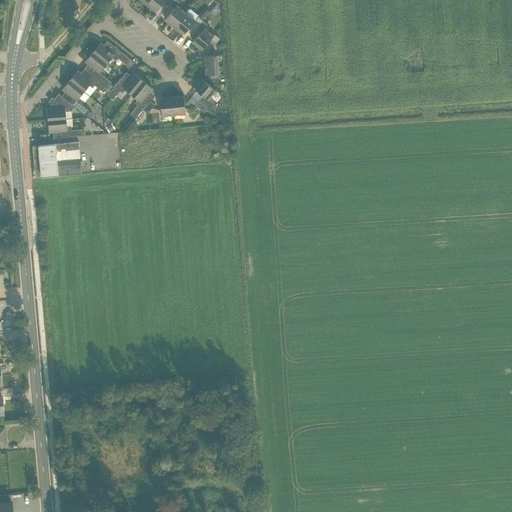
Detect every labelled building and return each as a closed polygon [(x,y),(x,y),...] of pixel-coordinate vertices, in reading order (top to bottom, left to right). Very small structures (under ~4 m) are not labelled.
[(149,0),(146,4),(155,12),(163,3),(167,6),(172,0),(149,0)] [(173,28),(186,13),(184,11),(184,12),(180,10),(181,9),(177,5),(180,2),(177,0),(172,0),(167,6),(172,10),(165,19),(167,20),(166,22),(173,28)] [(184,34),(191,26),(195,29),(202,21),(210,12),(205,8),(195,20),(191,17),(190,17),(187,15),(188,14),(186,13),(173,28),(181,34),(182,33),(184,34)] [(203,48),(214,36),(212,34),(211,35),(208,32),(209,31),(204,28),(207,25),(202,21),(195,29),(200,33),(193,42),(194,43),(193,44),(201,51),(203,48)] [(214,35),(214,36),(203,48),(208,52),(219,39),(214,35)] [(115,60),(117,58),(126,65),(127,63),(131,66),(134,63),(115,47),(111,52),(100,43),(92,52),(106,64),(111,58),(115,60)] [(106,64),(92,52),(85,61),(96,70),(92,75),(111,91),(114,87),(110,84),(111,82),(102,75),(104,73),(102,70),(106,64)] [(205,75),(219,74),(217,56),(203,57),(205,75)] [(89,96),(96,87),(103,93),(104,91),(108,94),(111,91),(92,75),(88,80),(77,71),(70,80),(84,92),(89,96)] [(125,90),(131,95),(143,81),(133,73),(125,84),(120,80),(114,87),(111,91),(108,94),(107,95),(112,99),(119,91),(122,93),(125,90)] [(214,105),(212,97),(216,91),(202,79),(193,88),(202,96),(199,101),(207,108),(215,114),(219,109),(214,105)] [(84,92),(70,80),(62,89),(73,98),(69,103),(74,107),(84,115),(88,111),(79,103),(82,100),(79,98),(84,92)] [(145,97),(152,88),(143,81),(131,95),(137,100),(135,103),(137,105),(130,114),(135,118),(142,110),(149,101),(145,97)] [(71,111),(74,107),(69,103),(58,94),(54,99),(59,104),(59,105),(59,108),(47,109),(47,121),(66,119),(72,119),(71,111)] [(179,115),(185,115),(183,97),(181,97),(181,95),(172,96),(174,116),(176,116),(175,114),(179,114),(179,115)] [(174,116),(172,96),(162,97),(162,99),(160,99),(161,117),(167,116),(167,115),(171,115),(171,116),(174,116)] [(150,101),(149,101),(142,110),(147,114),(154,105),(150,101)] [(203,112),(207,108),(199,101),(195,106),(203,112)] [(66,119),(47,121),(48,133),(53,133),(53,138),(89,135),(89,131),(82,131),(82,129),(71,131),(71,126),(66,127),(66,119)] [(125,132),(137,131),(136,122),(132,122),(124,131),(125,132)] [(109,132),(115,129),(111,123),(105,127),(109,132)] [(41,177),(81,174),(78,142),(39,146),(41,177)] [(0,511),(11,511),(11,501),(0,501),(0,511)]
